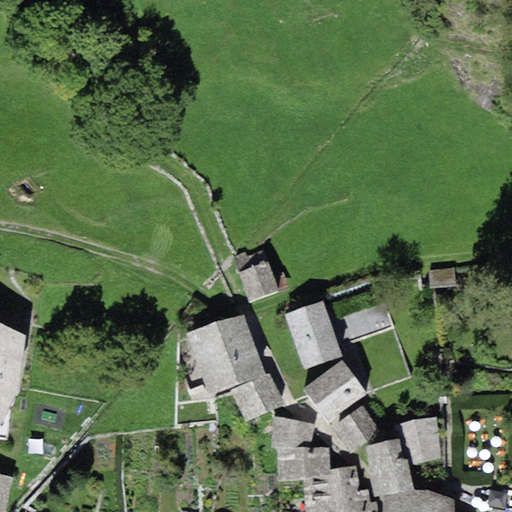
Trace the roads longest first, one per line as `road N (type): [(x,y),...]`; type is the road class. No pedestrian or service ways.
road 1 (track): [(0,228),(161,272),(251,313)]
road 2 (residential): [(375,511),(363,471),(287,402),(251,313)]
